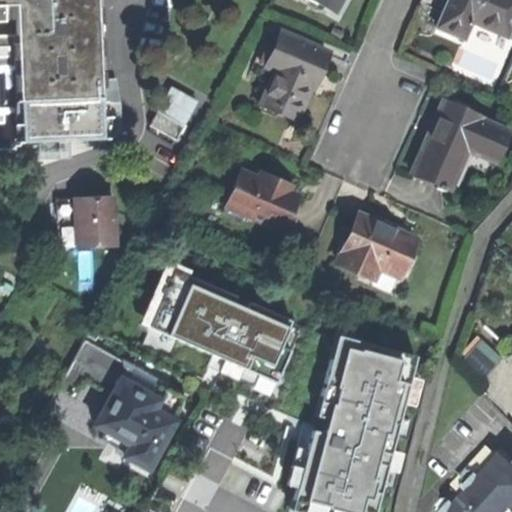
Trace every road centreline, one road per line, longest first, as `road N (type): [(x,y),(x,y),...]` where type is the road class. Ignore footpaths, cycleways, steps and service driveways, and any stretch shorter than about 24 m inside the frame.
road 1 (residential): [(399,0),(336,143),(376,161)]
road 2 (unknown): [(126,0),(128,135)]
